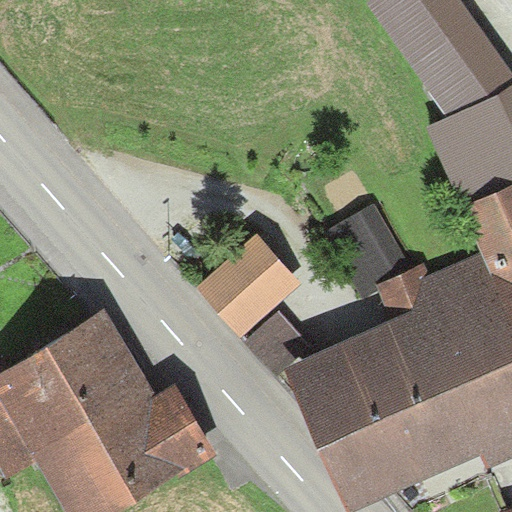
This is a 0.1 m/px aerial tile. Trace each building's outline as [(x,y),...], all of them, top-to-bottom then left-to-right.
[(511,76),(459,0),(378,0),(369,7),(448,117),(511,88),(511,76)] [(393,329),(286,375),(347,511),(369,511),(476,464),(485,474),(511,462),(511,88),(448,117),(427,127),(482,256),(427,279),(423,269),(376,289),(393,329)] [(400,262),(371,207),(331,228),(360,283),(400,262)] [(257,237),(198,291),(242,339),(302,285),(257,237)] [(281,310),(245,344),(277,377),(313,342),(281,310)] [(0,461),(3,466),(9,477),(36,461),(65,511),(126,511),(217,457),(176,390),(159,401),(108,315),(0,380),(0,461)]
